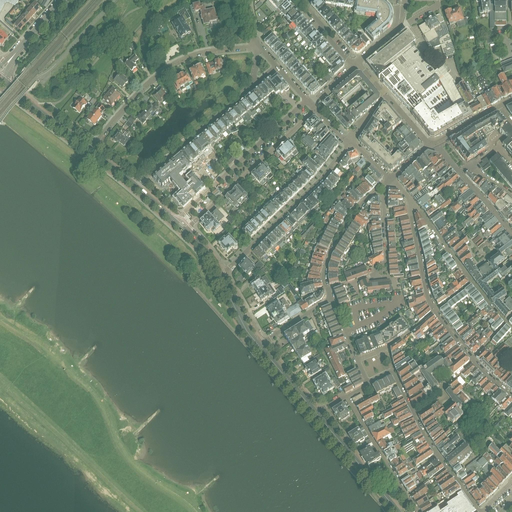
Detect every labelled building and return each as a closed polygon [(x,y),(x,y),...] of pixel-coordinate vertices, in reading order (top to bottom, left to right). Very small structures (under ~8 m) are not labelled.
[(269,0),(267,2),(271,6),(276,11),(288,1),(287,0),(269,0)] [(311,5),(317,13),(325,5),(323,3),(324,2),(323,1),(322,2),(320,0),(316,0),(314,2),(313,1),(310,3),(311,5)] [(349,8),(354,8),(355,0),(346,0),(345,7),(345,10),(348,11),(349,8)] [(378,16),(378,19),(378,20),(378,21),(379,21),(365,33),(372,42),(378,37),(379,37),(378,37),(380,35),(380,36),(381,36),(380,35),(387,29),(388,29),(388,28),(389,28),(389,27),(390,26),(390,25),(391,25),(391,24),(391,23),(392,23),(392,22),(392,21),(393,20),(393,19),(393,18),(393,17),(393,16),(393,15),(393,14),(392,13),(392,12),(392,11),(391,10),(391,9),(390,8),(389,7),(389,6),(388,6),(388,5),(387,5),(386,4),(385,4),(384,3),(383,3),(382,2),(381,2),(380,2),(379,2),(371,0),(370,0),(356,0),(355,9),(354,13),(355,13),(355,12),(378,16)] [(282,13),(285,17),(294,8),(288,1),(276,11),(280,15),(282,13)] [(32,5),(30,7),(36,13),(40,8),(32,2),(31,4),(32,5)] [(490,2),(488,2),(486,2),(486,3),(481,3),(482,9),(479,9),(479,13),(493,13),(493,5),(490,5),(490,2)] [(493,5),(493,13),(494,22),(506,23),(506,8),(505,8),(505,2),(502,2),(498,2),(495,2),(495,5),(493,5)] [(193,5),(193,6),(195,12),(201,11),(202,16),(201,17),(202,20),(203,20),(204,25),(209,24),(210,28),(219,26),(216,14),(215,14),(214,9),(206,11),(204,5),(200,6),(200,4),(193,5)] [(317,13),(322,18),(330,11),(325,6),(326,6),(325,5),(317,13)] [(30,7),(26,12),(32,18),(36,13),(30,7)] [(284,18),(289,25),(300,15),(294,8),(285,17),(284,18)] [(445,12),(445,14),(447,21),(447,20),(449,25),(456,23),(458,28),(469,25),(467,18),(463,19),(460,9),(455,11),(451,13),(451,12),(449,11),(445,12)] [(173,24),(181,38),(191,33),(187,26),(191,23),(189,19),(190,19),(185,10),(178,14),(182,19),(173,24)] [(322,18),(327,23),(334,16),(330,11),(322,18)] [(26,12),(22,16),(28,22),(32,18),(26,12)] [(289,25),(294,30),(305,20),(300,15),(289,25)] [(425,23),(418,27),(423,36),(422,36),(425,41),(428,46),(430,45),(432,49),(441,46),(444,57),(455,54),(449,34),(448,33),(447,28),(446,27),(443,29),(440,23),(441,24),(444,22),(443,19),(441,18),(440,16),(439,15),(431,19),(429,21),(425,23)] [(22,16),(18,21),(24,27),(28,22),(22,16)] [(327,23),(332,28),(339,21),(334,16),(327,23)] [(282,19),(276,22),(280,29),(286,26),(282,19)] [(0,23),(13,35),(15,33),(0,20),(0,23)] [(294,31),(299,35),(310,25),(306,21),(305,20),(294,30),(294,31)] [(344,24),(340,20),(339,22),(339,21),(332,28),(336,33),(344,26),(344,27),(346,25),(346,24),(343,26),(343,25),(344,24)] [(20,31),(24,27),(18,21),(16,24),(14,23),(12,25),(20,31)] [(299,35),(303,40),(314,30),(310,25),(299,35)] [(336,33),(341,38),(349,31),(348,31),(344,27),(344,26),(336,33)] [(262,33),(264,36),(271,29),(269,27),(262,33)] [(303,40),(309,47),(320,37),(314,30),(303,40)] [(390,66),(405,54),(414,47),(415,46),(417,45),(407,30),(394,40),(379,53),(367,63),(372,70),(372,71),(373,71),(374,70),(378,75),(377,75),(377,76),(377,77),(378,77),(391,67),(390,66)] [(341,38),(346,44),(353,36),(349,31),(341,38)] [(0,45),(1,46),(6,40),(8,42),(12,37),(10,35),(7,39),(3,35),(4,34),(2,33),(1,34),(0,32),(0,45)] [(359,37),(358,35),(356,34),(353,36),(346,44),(350,49),(358,42),(356,40),(359,37)] [(487,37),(489,44),(497,42),(496,34),(487,37)] [(269,48),(278,40),(273,35),(268,39),(266,38),(264,40),(265,42),(264,43),(269,48)] [(310,47),(314,52),(324,42),(320,37),(309,47),(310,47)] [(364,37),(358,42),(350,49),(353,52),(355,53),(357,54),(359,53),(360,52),(361,52),(370,44),(364,37)] [(269,48),(274,53),(282,45),(278,40),(269,48)] [(316,53),(320,58),(330,48),(325,42),(324,42),(314,52),(316,53)] [(274,53),(279,58),(289,49),(288,49),(284,44),(283,46),(282,45),(274,53)] [(464,105),(455,87),(453,83),(455,82),(448,74),(451,72),(445,64),(435,72),(422,56),(424,55),(422,52),(420,54),(414,47),(405,54),(390,66),(391,67),(378,77),(379,79),(380,79),(381,81),(381,82),(381,83),(382,83),(383,83),(384,84),(388,88),(391,91),(395,96),(413,115),(412,115),(426,133),(430,137),(431,138),(432,138),(433,138),(434,138),(439,135),(474,115),(470,108),(468,109),(467,107),(465,107),(464,105)] [(320,58),(324,63),(335,53),(331,49),(330,48),(320,58)] [(283,64),(293,55),(289,49),(279,58),(278,58),(283,64)] [(339,58),(335,53),(324,63),(325,63),(321,67),(324,70),(321,73),(322,74),(339,58)] [(297,61),(296,60),(297,59),(293,55),(294,55),(293,55),(283,64),(288,69),(298,60),(298,59),(297,61)] [(135,63),(138,60),(135,56),(125,64),(132,72),(136,68),(134,65),(136,64),(135,63)] [(321,75),(327,82),(334,76),(342,69),(344,66),(344,65),(344,63),(343,62),(341,61),(339,58),(322,74),(322,75),(321,75)] [(511,59),(511,60),(500,64),(502,68),(501,68),(504,74),(511,70),(511,59)] [(293,74),(293,75),(302,66),(299,64),(300,63),(300,62),(299,60),(298,60),(288,69),(293,74)] [(209,63),(206,64),(209,75),(212,74),(212,71),(215,70),(222,70),(222,65),(224,65),(224,61),(222,61),(215,61),(215,62),(209,64),(209,63)] [(204,72),(203,71),(205,70),(203,65),(201,66),(189,71),(194,81),(206,76),(205,74),(207,73),(207,71),(204,72)] [(298,80),(307,72),(302,66),(293,75),(298,80)] [(298,80),(302,85),(312,77),(307,72),(298,80)] [(183,74),(179,77),(186,88),(190,86),(189,85),(193,83),(188,75),(187,76),(185,73),(183,74)] [(361,74),(360,74),(360,73),(358,73),(357,74),(357,73),(332,93),(355,121),(379,101),(379,100),(380,100),(380,97),(380,96),(361,74)] [(120,74),(115,80),(110,76),(109,80),(113,84),(115,82),(122,88),(126,85),(127,85),(128,84),(128,83),(128,82),(120,74)] [(497,77),(500,81),(502,85),(508,95),(511,93),(511,88),(508,81),(507,81),(503,74),(497,77)] [(288,88),(289,88),(285,84),(281,79),(277,75),(271,80),(270,79),(265,83),(276,95),(280,92),(281,93),(281,94),(283,92),(284,91),(285,92),(287,92),(289,90),(289,89),(288,88)] [(173,83),(177,90),(180,88),(182,90),(186,88),(179,77),(175,79),(173,80),(174,83),(173,83)] [(302,85),(307,91),(321,78),(316,82),(312,77),(302,85)] [(492,90),(486,80),(485,81),(483,77),(478,79),(480,83),(479,84),(483,91),(491,106),(497,102),(492,90)] [(326,83),(321,78),(307,91),(311,95),(314,95),(320,89),(320,88),(326,83)] [(26,91),(27,91),(28,90),(28,89),(25,87),(18,81),(17,80),(16,79),(15,81),(16,81),(17,82),(19,85),(22,87),(24,89),(25,90),(26,91)] [(197,81),(194,82),(196,86),(197,85),(199,89),(202,87),(201,83),(199,84),(197,81)] [(265,83),(260,88),(272,102),(274,100),(272,98),(276,95),(265,83)] [(468,85),(467,85),(466,86),(464,83),(458,86),(456,87),(459,92),(466,105),(468,104),(470,108),(475,106),(473,102),(477,100),(470,87),(468,85)] [(504,98),(508,95),(502,85),(498,88),(497,87),(498,88),(504,98)] [(164,98),(167,95),(160,86),(156,89),(158,92),(154,96),(160,103),(165,99),(164,98)] [(481,98),(476,89),(475,87),(470,87),(477,100),(482,111),(486,109),(487,108),(481,98)] [(477,87),(475,87),(476,89),(481,98),(487,108),(491,106),(483,91),(480,92),(477,87)] [(492,90),(497,102),(504,98),(498,88),(497,87),(496,87),(492,90)] [(110,92),(108,93),(116,100),(117,99),(118,100),(119,99),(119,98),(120,97),(119,97),(121,95),(117,92),(113,88),(110,92)] [(254,92),(254,93),(264,105),(270,100),(272,102),(260,88),(254,92)] [(111,106),(116,100),(108,93),(103,99),(102,101),(105,104),(106,103),(107,104),(108,105),(109,104),(111,106)] [(248,97),(246,100),(254,110),(255,111),(256,111),(259,109),(260,110),(261,109),(263,111),(267,108),(264,105),(254,93),(251,95),(248,97)] [(322,103),(327,108),(333,103),(334,102),(332,100),(331,101),(328,97),(322,103)] [(78,113),(79,113),(87,104),(80,99),(73,109),(74,110),(74,111),(76,112),(77,112),(78,113)] [(246,100),(240,104),(250,117),(253,115),(252,114),(255,111),(254,110),(246,100)] [(470,109),(474,115),(481,112),(482,111),(477,100),(473,102),(475,106),(470,108),(470,109)] [(327,108),(332,113),(341,105),(340,105),(338,106),(336,104),(335,105),(333,103),(327,108)] [(149,108),(146,111),(153,117),(156,114),(154,112),(156,110),(157,110),(159,108),(155,104),(152,107),(150,105),(148,107),(149,108)] [(240,104),(234,109),(243,120),(246,118),(247,120),(250,117),(240,104)] [(387,127),(382,131),(386,136),(389,133),(388,133),(387,132),(391,129),(392,131),(402,123),(386,104),(383,104),(373,118),(379,122),(381,120),(385,124),(384,124),(385,125),(385,126),(387,127)] [(87,120),(87,119),(85,122),(88,125),(90,122),(95,126),(102,116),(101,115),(105,110),(99,105),(95,112),(94,111),(87,120)] [(332,113),(336,118),(341,114),(342,112),(343,112),(342,111),(344,109),(341,105),(332,113)] [(234,109),(226,116),(233,124),(235,126),(243,120),(234,109)] [(349,130),(351,125),(343,116),(344,115),(343,114),(345,113),(346,112),(344,109),(342,111),(343,112),(342,112),(341,114),(336,118),(347,130),(349,130)] [(150,121),(153,117),(146,111),(145,111),(144,113),(140,116),(139,115),(136,118),(143,125),(146,121),(145,121),(147,119),(150,121)] [(351,125),(355,121),(346,112),(345,113),(343,114),(344,115),(343,116),(351,125)] [(499,129),(506,123),(507,123),(499,114),(498,113),(497,113),(496,113),(472,127),(457,137),(450,142),(456,148),(456,149),(461,155),(462,155),(467,162),(473,157),(487,148),(487,147),(488,147),(486,143),(487,142),(486,141),(487,139),(484,135),(495,129),(496,131),(499,129)] [(226,116),(220,121),(231,134),(239,131),(236,128),(232,130),(230,127),(233,125),(235,127),(235,126),(233,124),(226,116)] [(277,121),(273,117),(270,119),(266,123),(267,125),(269,127),(273,124),(272,123),(273,122),(274,124),(277,121)] [(308,129),(310,132),(313,129),(320,123),(316,118),(314,118),(310,121),(305,125),(306,125),(304,127),(307,131),(308,129)] [(373,118),(363,133),(377,142),(372,137),(373,136),(371,135),(374,130),(376,132),(378,129),(376,127),(379,122),(373,118)] [(129,128),(130,129),(134,124),(133,123),(129,120),(125,125),(124,127),(127,130),(129,128)] [(220,121),(215,125),(222,134),(225,132),(228,136),(231,134),(220,121)] [(318,134),(317,135),(325,128),(320,123),(313,129),(318,134)] [(507,124),(506,123),(499,129),(508,139),(503,144),(505,147),(507,149),(511,155),(511,169),(502,159),(501,160),(497,156),(498,155),(495,152),(482,161),(483,163),(480,165),(483,169),(484,171),(490,167),(488,165),(490,163),(493,167),(504,180),(511,189),(511,129),(507,124)] [(211,129),(209,130),(219,143),(225,138),(222,134),(215,125),(211,129)] [(393,142),(397,147),(400,144),(401,144),(412,135),(405,127),(404,126),(403,126),(403,127),(393,135),(396,139),(393,142)] [(320,142),(329,133),(325,128),(317,135),(315,137),(320,142)] [(113,140),(117,143),(126,131),(124,130),(123,132),(124,133),(122,135),(119,132),(115,137),(114,136),(112,138),(113,139),(113,140)] [(209,130),(203,136),(213,148),(216,145),(216,144),(218,142),(219,143),(209,130)] [(260,136),(264,133),(261,130),(258,133),(257,132),(255,134),(258,138),(260,136)] [(124,146),(130,139),(126,137),(130,132),(128,131),(127,132),(126,131),(117,143),(118,142),(124,146)] [(359,142),(390,172),(406,159),(402,153),(401,153),(399,151),(393,158),(377,142),(363,133),(359,140),(359,142)] [(301,141),(307,147),(311,151),(318,145),(307,134),(305,136),(302,139),(303,139),(301,141)] [(315,152),(313,151),(313,150),(312,152),(315,155),(324,163),(327,160),(330,157),(333,152),(336,149),(338,145),(338,143),(336,141),(334,138),(333,138),(331,135),(315,152)] [(400,151),(399,151),(401,153),(402,153),(417,140),(412,135),(401,144),(400,144),(397,147),(396,147),(400,151)] [(203,136),(193,144),(203,155),(205,157),(214,150),(213,148),(203,136)] [(284,144),(282,146),(292,158),(294,159),(296,157),(295,156),(298,153),(296,151),(297,150),(292,145),(294,144),(290,140),(288,142),(288,141),(284,145),(284,144)] [(420,144),(417,140),(402,153),(407,158),(419,148),(420,144)] [(242,146),(244,149),(245,150),(250,145),(246,141),(241,146),(242,146)] [(188,148),(196,159),(199,157),(200,158),(203,155),(193,144),(188,148)] [(241,152),(244,149),(242,146),(238,150),(236,151),(239,155),(242,153),(241,152)] [(277,152),(275,154),(278,158),(280,156),(285,161),(287,163),(291,160),(291,159),(292,158),(282,146),(280,148),(276,152),(277,152)] [(194,161),(196,159),(188,148),(186,150),(184,152),(181,154),(178,156),(176,158),(154,177),(162,187),(170,180),(181,193),(175,199),(178,203),(179,203),(183,208),(188,204),(187,204),(192,200),(191,199),(195,195),(196,196),(199,194),(199,193),(200,192),(201,192),(205,188),(194,176),(196,174),(194,172),(187,178),(190,182),(187,185),(180,177),(186,171),(189,169),(188,168),(191,165),(195,162),(194,161)] [(355,163),(357,163),(361,160),(358,158),(356,152),(349,155),(351,160),(352,163),(353,164),(355,163)] [(428,152),(424,155),(430,162),(438,156),(428,152)] [(348,154),(343,161),(347,164),(348,165),(349,166),(352,163),(351,160),(349,155),(348,154)] [(320,169),(324,164),(324,163),(315,155),(310,160),(308,158),(312,162),(320,169)] [(424,155),(420,159),(427,168),(432,165),(430,162),(424,155)] [(224,161),(228,166),(234,161),(230,156),(224,161)] [(430,162),(432,165),(433,166),(434,168),(443,161),(438,156),(430,162)] [(298,162),(302,165),(304,167),(314,177),(315,176),(320,169),(312,162),(308,158),(303,164),(299,160),(298,162)] [(362,158),(361,160),(357,163),(356,165),(361,169),(367,163),(362,158)] [(420,159),(416,163),(422,171),(424,175),(427,178),(430,176),(427,172),(429,171),(428,170),(429,170),(427,168),(420,159)] [(447,166),(443,161),(434,168),(433,166),(429,170),(428,170),(429,171),(427,172),(430,176),(431,178),(433,177),(447,166)] [(264,165),(263,164),(261,166),(259,168),(257,170),(265,178),(266,178),(267,179),(269,178),(270,179),(273,176),(271,174),(271,173),(267,168),(268,167),(265,163),(264,165)] [(416,163),(412,166),(418,174),(420,176),(423,175),(424,175),(422,171),(416,163)] [(412,166),(403,175),(407,180),(409,182),(413,185),(416,189),(418,186),(419,185),(419,186),(421,184),(425,182),(420,176),(418,174),(412,166)] [(451,170),(447,166),(433,177),(431,178),(430,176),(427,178),(424,175),(423,175),(420,176),(425,182),(425,181),(428,186),(431,184),(432,185),(435,183),(440,179),(451,170)] [(313,178),(314,177),(304,167),(301,169),(300,171),(310,181),(313,178)] [(370,168),(367,170),(380,182),(383,180),(383,177),(373,168),(370,168)] [(333,173),(328,179),(335,185),(340,179),(337,177),(341,172),(337,169),(333,173)] [(254,173),(252,175),(252,176),(250,177),(253,180),(255,179),(260,184),(260,183),(262,186),(266,183),(265,182),(266,181),(265,179),(265,178),(257,170),(256,171),(254,173)] [(305,185),(310,181),(300,171),(298,170),(296,172),(298,174),(296,176),(305,186),(305,185)] [(365,173),(366,174),(369,177),(377,185),(380,182),(367,170),(365,173)] [(455,175),(451,170),(440,179),(435,183),(436,184),(435,184),(436,185),(437,185),(438,187),(455,175)] [(465,174),(469,178),(473,182),(476,178),(476,177),(477,177),(473,175),(473,176),(468,172),(465,174)] [(291,180),(290,179),(291,181),(301,190),(305,186),(296,176),(293,174),(291,176),(294,178),(291,180)] [(398,180),(402,184),(407,180),(403,175),(398,180)] [(431,199),(438,193),(443,189),(445,192),(450,187),(452,186),(460,180),(455,175),(438,187),(428,195),(431,199)] [(369,177),(365,180),(368,183),(373,188),(377,185),(369,177)] [(289,183),(287,185),(296,194),(301,190),(291,181),(290,179),(289,178),(287,181),(289,183)] [(482,180),(476,178),(473,182),(477,187),(482,180)] [(328,179),(325,183),(332,191),(334,193),(331,190),(333,189),(334,190),(337,186),(335,185),(328,179)] [(453,192),(454,193),(465,186),(460,181),(461,180),(460,179),(460,180),(452,186),(450,187),(453,191),(453,192)] [(486,182),(482,180),(477,187),(479,190),(486,182)] [(410,194),(413,198),(425,189),(428,186),(425,181),(425,182),(421,184),(419,186),(419,185),(418,186),(416,189),(409,193),(410,194)] [(489,184),(486,182),(479,190),(481,192),(489,184)] [(325,184),(321,188),(329,197),(330,196),(328,194),(329,193),(332,195),(334,193),(332,191),(325,183),(325,184)] [(363,184),(361,186),(369,193),(373,188),(368,183),(366,185),(364,183),(363,184)] [(413,198),(418,204),(426,196),(428,195),(438,187),(437,185),(436,185),(435,184),(436,184),(435,183),(432,185),(431,184),(428,186),(425,189),(413,198)] [(285,187),(283,189),(292,199),(297,194),(296,194),(287,185),(286,184),(284,186),(285,187)] [(481,192),(485,196),(493,186),(489,184),(481,192)] [(406,190),(409,193),(416,189),(413,185),(406,190)] [(234,192),(232,193),(241,203),(243,201),(245,203),(248,200),(247,198),(247,197),(242,191),(244,189),(241,186),(239,188),(238,187),(234,191),(234,192)] [(361,186),(358,188),(366,196),(369,193),(361,186)] [(454,193),(459,200),(462,197),(470,191),(465,186),(454,193)] [(488,199),(492,194),(497,188),(493,186),(485,196),(487,198),(488,199)] [(280,191),(278,193),(288,203),(292,199),(283,189),(282,189),(280,187),(280,188),(281,189),(280,191)] [(321,188),(316,192),(323,199),(326,196),(328,198),(329,197),(321,188)] [(358,203),(363,198),(362,197),(352,188),(347,193),(350,195),(358,203)] [(355,191),(352,188),(362,197),(363,198),(366,196),(358,188),(355,191)] [(498,189),(497,188),(492,194),(496,198),(502,192),(498,189)] [(275,195),(274,197),(274,198),(283,207),(286,204),(288,203),(278,193),(276,191),(275,192),(277,193),(275,195)] [(455,214),(463,207),(464,205),(464,206),(467,203),(468,203),(475,197),(470,191),(462,197),(459,200),(458,200),(459,201),(450,208),(450,209),(449,210),(450,211),(452,210),(455,214)] [(316,192),(312,196),(319,203),(321,206),(323,204),(321,201),(323,199),(316,192)] [(507,195),(502,192),(496,198),(499,202),(502,200),(507,195)] [(230,194),(226,199),(225,201),(228,204),(229,202),(234,208),(235,207),(237,210),(241,206),(239,205),(241,203),(232,193),(231,195),(230,194)] [(488,199),(492,204),(495,207),(499,202),(496,198),(492,194),(488,199)] [(345,195),(342,197),(345,200),(353,208),(358,203),(350,195),(347,198),(345,195)] [(440,206),(446,201),(445,200),(441,195),(433,201),(434,203),(436,201),(440,206)] [(511,200),(507,195),(502,200),(508,205),(509,206),(510,205),(511,204),(511,203),(511,200)] [(312,196),(308,200),(316,210),(319,208),(317,206),(319,203),(312,196)] [(418,204),(422,209),(427,204),(430,208),(434,213),(440,208),(439,207),(440,206),(436,201),(434,203),(433,201),(431,202),(426,196),(418,204)] [(271,200),(269,202),(279,211),(283,207),(274,198),(274,197),(274,198),(273,197),(271,199),(271,200)] [(380,205),(380,202),(380,199),(378,197),(372,199),(368,203),(367,205),(371,207),(371,205),(380,205)] [(465,217),(467,215),(468,214),(474,210),(472,208),(479,202),(475,197),(468,203),(467,203),(464,206),(464,205),(463,207),(464,208),(463,209),(465,211),(462,214),(465,217)] [(308,200),(303,204),(310,212),(312,210),(314,212),(316,210),(308,200)] [(342,204),(341,205),(348,213),(353,208),(345,200),(342,204)] [(505,209),(508,205),(502,200),(499,202),(495,207),(500,214),(505,209)] [(338,201),(332,208),(334,211),(336,213),(345,218),(348,213),(341,205),(342,204),(338,201)] [(446,201),(440,206),(439,207),(440,208),(441,208),(442,209),(449,205),(446,201)] [(264,210),(263,209),(264,210),(272,218),(275,215),(279,211),(269,202),(270,203),(269,203),(268,202),(262,207),(264,209),(264,210)] [(470,219),(464,225),(463,224),(461,225),(464,229),(466,228),(468,229),(473,224),(480,218),(477,214),(484,208),(479,202),(472,208),(474,210),(468,214),(467,215),(470,219)] [(303,204),(298,209),(306,218),(311,213),(310,212),(303,204)] [(422,209),(425,213),(430,208),(427,204),(422,209)] [(508,205),(505,209),(500,214),(506,221),(511,215),(511,206),(510,205),(509,206),(508,205)] [(393,208),(394,218),(408,214),(406,206),(405,206),(393,208)] [(254,211),(257,213),(266,223),(272,218),(264,210),(263,209),(262,208),(260,211),(259,210),(257,212),(255,210),(254,211)] [(434,213),(430,208),(425,213),(428,217),(434,213)] [(489,213),(484,208),(477,214),(480,218),(481,219),(483,217),(483,218),(489,213)] [(298,209),(292,216),(298,222),(302,219),(304,221),(306,218),(298,209)] [(211,216),(209,214),(201,221),(202,222),(201,224),(203,226),(204,225),(205,227),(205,230),(207,231),(209,232),(211,230),(213,233),(216,230),(216,231),(220,227),(218,224),(224,218),(217,211),(211,216)] [(360,215),(359,215),(368,220),(369,216),(362,211),(360,215)] [(250,215),(251,217),(261,228),(266,223),(257,213),(255,216),(254,215),(252,216),(250,215)] [(330,215),(327,213),(325,216),(321,222),(326,225),(329,219),(328,218),(330,215)] [(414,215),(418,231),(428,227),(424,221),(419,213),(414,215)] [(433,224),(439,232),(444,228),(446,227),(445,225),(448,223),(445,219),(444,220),(442,218),(443,217),(440,213),(438,213),(429,219),(433,224)] [(491,216),(489,213),(483,218),(483,217),(481,219),(480,218),(473,224),(476,227),(480,224),(485,220),(486,221),(491,216)] [(354,222),(363,229),(364,229),(369,221),(368,220),(359,215),(355,221),(354,222)] [(380,217),(380,216),(369,216),(368,220),(369,221),(372,220),(372,222),(372,226),(381,225),(380,217)] [(400,223),(401,226),(409,224),(408,216),(397,219),(397,220),(397,223),(398,223),(400,223)] [(473,236),(479,231),(494,219),(491,216),(486,221),(485,220),(480,224),(481,226),(477,228),(478,229),(471,234),(473,236)] [(235,222),(231,217),(231,218),(229,217),(227,219),(229,222),(226,225),(228,228),(235,222)] [(246,219),(245,220),(249,225),(256,233),(261,228),(251,217),(248,220),(246,219)] [(286,221),(292,228),(295,226),(297,228),(299,226),(297,224),(290,217),(286,221)] [(333,219),(329,226),(337,230),(341,224),(334,220),(333,219)] [(479,231),(481,233),(483,236),(487,240),(490,238),(486,234),(498,224),(494,219),(479,231)] [(282,225),(279,228),(286,235),(287,236),(290,234),(289,233),(291,231),(293,233),(295,231),(292,228),(286,221),(285,223),(282,225)] [(354,222),(348,232),(357,238),(363,229),(354,222)] [(246,233),(251,238),(256,233),(249,225),(248,226),(246,224),(244,227),(241,229),(245,234),(246,233)] [(304,240),(314,228),(315,227),(312,224),(300,236),(304,240)] [(490,238),(491,237),(502,229),(498,224),(486,234),(490,238)] [(327,225),(322,235),(332,240),(337,230),(329,226),(327,225)] [(368,226),(369,233),(381,230),(381,225),(372,226),(368,226)] [(430,230),(428,227),(418,231),(420,239),(427,236),(429,235),(427,232),(430,230)] [(277,230),(274,232),(282,240),(281,240),(283,242),(286,239),(287,238),(285,237),(286,235),(279,228),(277,230)] [(439,232),(442,237),(448,233),(444,228),(439,232)] [(226,229),(221,235),(224,238),(229,232),(226,229)] [(446,243),(455,236),(457,234),(454,229),(443,238),(446,243)] [(494,239),(495,240),(504,232),(502,229),(491,237),(492,238),(491,239),(492,240),(494,239)] [(369,233),(371,242),(371,244),(382,241),(381,230),(369,233)] [(271,236),(269,237),(278,247),(276,245),(281,240),(282,240),(274,232),(271,236)] [(348,232),(342,241),(351,247),(353,245),(354,246),(355,245),(356,244),(354,243),(357,238),(348,232)] [(495,240),(490,244),(497,251),(499,254),(500,256),(501,255),(505,253),(511,246),(511,240),(504,232),(495,240)] [(402,242),(404,242),(413,240),(411,234),(403,235),(404,239),(402,240),(401,240),(402,242)] [(327,250),(332,240),(322,235),(319,242),(317,245),(327,250)] [(225,239),(225,238),(219,244),(227,253),(233,248),(233,249),(234,249),(236,249),(237,248),(237,246),(237,245),(229,236),(225,239)] [(430,240),(427,236),(420,239),(421,245),(428,241),(430,240)] [(446,243),(450,248),(459,241),(455,236),(446,243)] [(475,244),(481,238),(479,236),(472,241),(475,244)] [(269,237),(264,242),(271,250),(275,254),(276,254),(275,252),(276,251),(275,249),(278,247),(269,237)] [(451,249),(459,259),(467,252),(469,251),(465,246),(469,243),(464,238),(459,241),(451,249)] [(401,244),(403,248),(404,249),(404,248),(414,246),(413,240),(404,242),(405,243),(401,244)] [(346,256),(351,247),(342,241),(336,249),(346,256)] [(372,255),(373,257),(374,256),(376,255),(376,254),(383,252),(382,241),(371,244),(370,244),(372,255)] [(431,245),(428,241),(421,245),(423,250),(430,246),(431,245)] [(262,244),(259,247),(267,255),(267,256),(270,253),(273,256),(275,254),(271,250),(264,242),(262,244)] [(317,245),(314,253),(325,256),(327,250),(317,245)] [(432,250),(430,246),(423,250),(424,255),(431,251),(432,250)] [(261,260),(262,261),(265,259),(264,258),(267,255),(259,247),(254,252),(261,259),(261,260)] [(344,258),(345,257),(346,256),(336,249),(333,255),(341,259),(342,257),(343,258),(344,258)] [(406,253),(407,258),(416,255),(415,250),(406,253)] [(434,255),(431,251),(424,255),(425,260),(432,256),(434,255)] [(374,256),(376,260),(378,264),(384,260),(383,252),(376,254),(376,255),(374,256)] [(459,259),(462,264),(463,266),(463,265),(464,265),(472,259),(470,256),(467,252),(459,259)] [(314,253),(312,258),(323,262),(325,256),(314,253)] [(440,263),(443,260),(445,262),(450,258),(447,254),(442,258),(439,260),(439,261),(440,263)] [(511,267),(511,268),(510,269),(508,271),(505,268),(500,272),(497,268),(498,268),(497,267),(504,261),(501,255),(500,256),(499,254),(491,260),(490,259),(487,261),(489,263),(478,271),(471,276),(476,284),(489,300),(494,305),(505,319),(510,313),(511,311),(511,302),(509,299),(506,302),(505,300),(503,298),(507,296),(503,291),(504,290),(504,289),(503,289),(502,289),(502,290),(494,296),(487,285),(498,277),(501,281),(508,275),(507,274),(511,271),(511,267)] [(340,261),(341,260),(341,259),(333,255),(332,255),(331,260),(342,264),(342,262),(340,261)] [(376,260),(374,256),(373,257),(370,258),(367,260),(363,262),(365,264),(370,262),(372,267),(378,264),(376,260)] [(425,260),(426,265),(433,261),(432,256),(425,260)] [(322,267),(323,262),(312,258),(310,264),(311,264),(312,264),(322,267)] [(407,266),(409,266),(418,264),(416,258),(408,261),(406,262),(407,266)] [(242,264),(239,267),(243,272),(248,277),(251,273),(252,273),(255,270),(253,268),(254,267),(253,266),(252,264),(251,264),(247,259),(242,264)] [(476,266),(472,259),(464,265),(463,265),(463,266),(471,276),(478,271),(475,267),(476,266)] [(259,271),(264,266),(259,261),(254,266),(259,271)] [(426,265),(427,269),(436,265),(433,261),(426,265)] [(439,263),(436,265),(427,269),(427,274),(437,269),(441,267),(439,263)] [(368,274),(366,270),(365,266),(366,266),(365,264),(361,265),(360,265),(359,265),(363,276),(368,274)] [(358,278),(359,278),(363,276),(359,265),(357,266),(356,267),(357,269),(355,270),(358,278)] [(347,273),(344,274),(347,282),(353,280),(349,269),(347,270),(346,271),(347,273)] [(350,269),(349,269),(353,280),(358,278),(355,270),(352,271),(351,269),(350,269)] [(427,274),(428,278),(436,275),(439,273),(437,269),(427,274)] [(274,274),(280,279),(285,274),(282,271),(280,274),(277,271),(274,274)] [(457,280),(463,276),(460,271),(458,272),(456,273),(454,275),(453,275),(457,280)] [(429,282),(431,289),(438,284),(439,283),(441,282),(443,281),(441,279),(440,277),(440,276),(439,277),(429,282)] [(256,281),(251,285),(254,289),(257,293),(267,286),(269,285),(268,283),(265,278),(262,280),(262,279),(261,280),(259,278),(255,280),(256,281)] [(412,288),(414,287),(422,285),(420,278),(410,281),(412,288)] [(358,284),(359,286),(361,285),(362,288),(364,287),(365,288),(369,282),(368,279),(358,283),(358,284)] [(456,281),(452,284),(458,291),(461,289),(457,283),(456,281)] [(313,282),(308,283),(301,285),(302,297),(315,292),(314,288),(314,289),(313,283),(313,282)] [(443,288),(442,286),(442,285),(441,282),(439,283),(438,284),(431,289),(433,294),(439,290),(439,291),(443,288)] [(449,287),(450,289),(454,294),(458,291),(452,284),(449,287)] [(464,290),(469,297),(477,307),(479,310),(476,312),(476,313),(478,315),(480,313),(488,307),(485,303),(471,285),(464,290)] [(267,286),(257,293),(259,297),(262,301),(267,298),(268,299),(272,296),(275,294),(275,293),(273,290),(271,292),(267,286)] [(275,293),(275,294),(277,297),(285,292),(283,290),(285,289),(282,286),(277,291),(278,292),(276,294),(275,293)] [(344,286),(342,287),(333,290),(335,295),(346,291),(344,286)] [(444,288),(443,288),(439,291),(439,290),(433,294),(435,300),(436,302),(444,296),(447,294),(446,292),(444,288)] [(450,289),(446,292),(447,294),(450,297),(454,294),(450,289)] [(348,296),(346,291),(335,295),(337,300),(348,296)] [(464,292),(460,295),(465,301),(466,300),(465,298),(468,297),(464,292)] [(410,309),(412,308),(426,302),(423,294),(416,296),(412,297),(414,301),(408,303),(410,309)] [(459,303),(462,301),(463,303),(465,301),(460,295),(456,298),(459,303)] [(304,298),(305,302),(309,308),(311,306),(315,303),(315,304),(317,302),(314,297),(314,296),(307,300),(306,297),(304,298)] [(342,308),(341,305),(350,301),(348,296),(337,300),(340,309),(342,308)] [(438,304),(439,304),(446,300),(444,296),(436,302),(438,304)] [(288,309),(287,307),(285,305),(287,303),(284,299),(279,302),(269,309),(268,311),(271,316),(271,318),(273,320),(275,321),(274,321),(280,317),(279,315),(284,312),(288,309)] [(289,319),(302,311),(309,308),(305,302),(303,302),(302,300),(293,306),(288,309),(284,312),(290,320),(289,319)] [(451,309),(452,308),(454,307),(455,309),(457,307),(452,301),(447,304),(451,309)] [(412,308),(417,317),(428,307),(426,302),(412,308)] [(319,310),(320,312),(321,315),(332,310),(330,305),(319,310)] [(440,310),(453,328),(454,329),(458,326),(457,324),(460,322),(447,305),(440,310)] [(417,317),(419,321),(424,317),(430,311),(428,307),(417,317)] [(484,318),(486,316),(492,311),(488,307),(480,313),(484,318)] [(321,315),(322,317),(323,320),(334,315),(332,310),(321,315)] [(486,316),(490,320),(496,315),(492,311),(486,316)] [(278,325),(280,326),(290,320),(284,312),(279,315),(280,317),(274,321),(275,321),(278,325)] [(323,320),(324,322),(325,325),(336,320),(334,315),(323,320)] [(422,324),(418,328),(421,332),(425,328),(427,327),(427,326),(436,319),(433,315),(422,324)] [(478,315),(467,324),(471,328),(481,320),(478,315)] [(490,320),(491,320),(488,322),(490,324),(492,326),(495,324),(500,319),(496,315),(490,320)] [(392,341),(409,329),(411,327),(404,318),(402,319),(393,325),(392,324),(389,326),(389,328),(382,332),(355,343),(360,355),(387,345),(392,341)] [(426,330),(428,328),(430,329),(438,322),(437,321),(436,319),(427,326),(427,327),(425,328),(426,330)] [(491,327),(494,331),(504,323),(500,319),(495,324),(492,326),(491,327)] [(325,325),(326,327),(327,330),(338,325),(336,320),(325,325)] [(304,323),(295,329),(300,338),(303,336),(302,336),(314,329),(308,321),(304,323)] [(430,329),(432,332),(441,325),(438,322),(430,329)] [(464,323),(461,325),(460,322),(457,324),(458,326),(454,329),(456,332),(463,327),(465,325),(466,324),(465,323),(464,323)] [(327,330),(329,335),(340,330),(338,325),(327,330)] [(431,339),(433,337),(444,329),(441,325),(432,332),(430,334),(431,335),(429,337),(431,339)] [(470,330),(465,325),(463,327),(456,332),(460,338),(470,330),(471,329),(470,330)] [(511,330),(510,329),(506,325),(503,329),(509,335),(510,333),(509,332),(511,330)] [(424,335),(421,332),(418,328),(411,333),(418,341),(424,335)] [(473,328),(471,329),(470,330),(460,338),(465,344),(476,335),(476,334),(477,333),(475,332),(473,328)] [(290,344),(300,338),(295,329),(285,335),(290,344)] [(435,344),(437,342),(439,340),(447,333),(444,329),(433,337),(431,339),(435,344)] [(480,334),(478,337),(476,335),(465,344),(468,348),(469,349),(475,343),(477,342),(478,341),(478,340),(482,336),(481,335),(482,334),(485,332),(482,329),(478,333),(480,334)] [(488,329),(485,332),(482,334),(488,339),(493,334),(488,329)] [(503,329),(499,333),(504,337),(506,335),(507,336),(509,335),(503,329)] [(331,340),(329,341),(331,347),(344,342),(342,335),(340,330),(329,335),(327,336),(328,337),(329,338),(330,337),(331,340)] [(439,340),(441,344),(450,337),(447,333),(439,340)] [(499,333),(496,337),(502,342),(503,341),(502,339),(504,337),(499,333)] [(481,347),(487,341),(488,339),(482,334),(481,335),(482,336),(478,340),(478,341),(477,342),(478,344),(481,347)] [(290,344),(296,353),(306,346),(303,341),(305,340),(304,338),(303,336),(300,338),(290,344)] [(441,344),(443,347),(452,340),(450,337),(441,344)] [(445,354),(456,345),(452,340),(443,347),(441,349),(445,354)] [(402,341),(391,349),(392,354),(399,349),(405,345),(402,341)] [(331,347),(330,348),(326,349),(325,349),(338,379),(345,376),(344,373),(340,366),(341,366),(338,361),(335,354),(347,348),(345,343),(344,342),(331,347)] [(474,353),(480,348),(477,345),(478,344),(477,342),(475,343),(469,349),(473,353),(474,353)] [(510,347),(505,342),(493,354),(491,352),(489,353),(481,362),(493,375),(493,374),(501,366),(504,363),(505,363),(501,359),(498,362),(496,359),(501,355),(502,356),(503,354),(504,354),(505,354),(507,352),(506,351),(510,347)] [(311,355),(306,346),(296,353),(301,361),(302,361),(304,365),(309,362),(307,358),(311,355)] [(446,371),(448,373),(450,372),(448,370),(449,369),(453,366),(464,356),(457,346),(444,355),(448,359),(443,362),(442,363),(444,365),(442,366),(443,367),(446,371)] [(426,352),(429,356),(435,350),(432,347),(426,352)] [(392,354),(392,358),(400,352),(401,352),(399,349),(392,354)] [(485,349),(476,357),(481,362),(489,353),(485,349)] [(393,362),(403,355),(401,352),(400,352),(392,358),(393,362)] [(312,359),(314,363),(317,361),(323,357),(320,354),(312,359)] [(393,362),(394,366),(408,358),(407,357),(405,359),(403,355),(393,362)] [(467,360),(464,356),(453,366),(449,369),(454,374),(463,367),(469,362),(467,360)] [(395,367),(397,373),(406,367),(411,363),(408,358),(394,366),(395,367)] [(415,404),(417,403),(417,404),(419,403),(418,402),(425,398),(421,392),(425,388),(425,385),(423,383),(426,381),(433,391),(438,387),(431,376),(443,367),(442,366),(444,365),(442,363),(443,362),(441,359),(438,358),(423,368),(422,367),(419,369),(413,362),(411,363),(406,367),(397,373),(403,384),(405,390),(409,398),(414,396),(414,397),(410,399),(414,406),(415,405),(415,404)] [(321,371),(320,368),(320,367),(321,366),(320,364),(318,365),(317,363),(318,363),(317,361),(314,363),(306,368),(311,377),(321,371)] [(493,374),(499,380),(508,370),(506,371),(501,367),(505,363),(504,363),(501,366),(493,374)] [(470,374),(476,369),(472,365),(461,375),(465,379),(470,374),(470,375),(470,374)] [(354,370),(354,369),(349,371),(349,372),(349,373),(345,375),(348,380),(358,374),(355,370),(354,370)] [(473,377),(467,383),(468,384),(471,381),(480,373),(476,369),(470,374),(470,375),(473,377)] [(499,381),(502,383),(511,373),(508,370),(499,380),(499,381)] [(471,381),(476,386),(484,378),(480,373),(471,381)] [(511,373),(502,383),(504,385),(506,387),(511,379),(511,373)] [(348,380),(350,384),(360,379),(358,374),(348,380)] [(318,389),(319,389),(329,382),(329,381),(328,382),(326,378),(327,378),(325,375),(315,382),(316,384),(315,385),(318,389)] [(392,389),(397,386),(392,376),(386,379),(392,389)] [(341,386),(340,385),(337,380),(335,378),(333,379),(338,388),(341,386)] [(478,390),(480,389),(481,388),(487,381),(484,378),(476,386),(476,388),(478,390)] [(350,384),(350,385),(352,390),(355,389),(363,384),(360,379),(350,384)] [(387,391),(392,389),(386,379),(382,381),(387,391)] [(446,392),(454,402),(457,406),(456,407),(453,403),(445,411),(444,412),(444,413),(447,417),(448,418),(447,419),(447,420),(448,421),(449,421),(449,420),(453,424),(455,422),(456,423),(456,422),(463,416),(463,415),(463,413),(463,412),(459,408),(468,401),(461,393),(457,397),(456,396),(460,392),(463,390),(454,380),(448,385),(450,388),(447,391),(446,389),(445,390),(446,392)] [(330,381),(329,381),(329,382),(319,389),(323,395),(333,389),(334,388),(330,381)] [(383,394),(387,391),(382,381),(378,383),(383,394)] [(425,398),(433,391),(426,381),(423,383),(425,385),(425,388),(421,392),(425,398)] [(487,381),(481,388),(480,389),(485,394),(486,395),(486,394),(488,393),(494,386),(488,381),(487,381)] [(372,386),(373,387),(376,393),(377,395),(377,396),(381,395),(383,394),(378,383),(375,384),(372,386)] [(352,390),(350,385),(346,387),(345,386),(342,387),(342,389),(343,388),(345,394),(352,390)] [(402,397),(397,386),(392,389),(394,393),(393,393),(393,394),(393,395),(395,399),(396,398),(397,399),(402,397)] [(498,390),(494,386),(488,393),(490,394),(492,392),(494,394),(498,390)] [(495,403),(487,411),(490,414),(496,408),(498,406),(498,405),(506,397),(507,396),(499,390),(491,399),(495,403)] [(361,394),(352,399),(355,405),(364,400),(361,394)] [(377,396),(377,395),(368,399),(356,406),(359,412),(371,405),(380,400),(377,396)] [(501,408),(504,411),(511,402),(511,400),(507,396),(506,397),(498,405),(498,406),(496,408),(499,411),(501,408)] [(402,398),(392,404),(390,405),(392,409),(405,402),(402,398)] [(339,420),(340,419),(341,421),(349,416),(348,415),(349,414),(346,408),(349,406),(347,402),(343,404),(332,410),(339,420)] [(407,408),(405,402),(392,409),(395,414),(407,408)] [(503,413),(508,418),(511,415),(511,413),(511,402),(504,411),(505,411),(503,413)] [(374,411),(371,405),(359,412),(362,417),(371,412),(371,413),(374,411)] [(418,416),(421,421),(432,415),(433,418),(434,419),(435,419),(438,416),(439,418),(444,413),(444,412),(445,411),(442,407),(438,410),(434,413),(430,408),(418,416)] [(412,418),(408,409),(407,408),(395,414),(393,415),(396,420),(391,422),(392,424),(386,427),(386,428),(388,430),(399,424),(412,418)] [(382,414),(385,420),(393,415),(395,414),(392,409),(387,411),(385,413),(382,414)] [(365,422),(374,417),(371,413),(371,412),(362,417),(365,422)] [(421,421),(423,424),(433,418),(432,415),(421,421)] [(375,419),(376,418),(375,416),(374,417),(365,422),(368,428),(377,424),(375,419)] [(496,430),(500,426),(505,421),(501,417),(492,427),(496,430)] [(399,424),(401,429),(415,423),(412,418),(399,424)] [(423,424),(424,428),(435,420),(436,420),(435,419),(434,419),(433,418),(423,424)] [(371,433),(371,434),(374,433),(386,428),(386,427),(386,428),(385,425),(384,424),(385,424),(383,420),(377,424),(368,428),(371,433)] [(424,428),(428,434),(439,426),(435,420),(424,428)] [(399,437),(403,435),(417,427),(415,423),(401,429),(402,433),(398,435),(399,437)] [(428,434),(430,438),(441,429),(439,426),(428,434)] [(362,427),(349,435),(354,445),(359,442),(360,442),(362,442),(363,441),(364,439),(364,438),(368,436),(362,427)] [(405,439),(411,436),(412,437),(411,437),(412,439),(408,441),(409,444),(422,437),(417,427),(403,435),(405,439)] [(371,434),(377,443),(383,439),(391,435),(390,433),(388,430),(386,428),(374,433),(371,434)] [(430,438),(431,439),(433,443),(443,434),(444,433),(441,429),(430,438)] [(446,437),(451,432),(448,429),(446,431),(444,433),(443,434),(433,443),(436,446),(446,437)] [(448,442),(438,450),(441,454),(442,453),(442,452),(451,445),(454,448),(456,451),(464,444),(465,443),(460,438),(460,439),(456,435),(451,439),(448,442)] [(399,450),(403,455),(406,460),(409,458),(407,454),(414,449),(425,442),(422,437),(409,444),(400,449),(401,449),(399,450)] [(438,450),(448,442),(451,439),(449,441),(449,440),(447,438),(446,437),(436,446),(438,450)] [(377,443),(383,453),(394,446),(396,445),(394,442),(386,445),(383,439),(377,443)] [(427,446),(425,442),(414,449),(416,453),(427,446)] [(472,454),(464,444),(456,451),(446,460),(448,463),(451,468),(453,471),(460,465),(472,454)] [(496,457),(498,459),(511,474),(511,473),(511,458),(511,457),(502,449),(500,451),(493,444),(488,449),(492,453),(496,457)] [(454,448),(451,445),(442,452),(442,453),(441,454),(443,457),(444,455),(445,456),(454,448)] [(506,445),(502,449),(511,457),(511,458),(511,451),(509,448),(506,445)] [(395,457),(393,455),(396,453),(395,451),(397,450),(394,446),(383,453),(386,457),(386,458),(387,459),(388,459),(390,463),(397,458),(397,459),(398,458),(397,457),(396,457),(395,457)] [(429,449),(427,446),(416,453),(415,454),(416,456),(414,457),(415,459),(419,457),(430,450),(429,449)] [(368,466),(381,458),(378,454),(375,456),(369,448),(360,454),(368,466)] [(456,451),(454,448),(445,456),(444,455),(443,457),(446,460),(456,451)] [(432,456),(432,454),(430,450),(419,457),(423,462),(425,460),(432,456)] [(507,478),(508,478),(499,467),(495,463),(490,457),(489,456),(487,453),(483,457),(488,462),(487,463),(488,463),(488,464),(504,481),(507,478)] [(511,474),(498,459),(496,457),(492,453),(490,455),(489,456),(490,457),(495,463),(499,467),(508,478),(511,474)] [(416,467),(423,462),(419,457),(415,459),(412,461),(416,467)] [(488,464),(488,463),(487,463),(482,457),(480,460),(477,463),(476,462),(467,469),(467,470),(463,473),(467,477),(472,474),(475,472),(477,474),(480,470),(488,478),(491,474),(492,476),(501,485),(504,481),(488,464)] [(400,464),(397,459),(397,458),(390,463),(394,468),(400,464)] [(405,468),(409,465),(406,460),(403,462),(400,464),(394,468),(396,473),(399,477),(408,472),(405,468)] [(436,460),(430,464),(431,465),(432,466),(428,469),(427,470),(430,473),(434,470),(440,465),(439,464),(437,460),(436,460)] [(437,474),(443,469),(440,465),(434,470),(437,474)] [(453,471),(456,475),(461,481),(467,477),(463,473),(467,470),(467,469),(466,470),(464,469),(463,469),(463,470),(462,471),(460,468),(461,467),(460,465),(453,471)] [(419,471),(422,476),(423,477),(426,475),(430,473),(427,470),(428,469),(426,467),(419,471)] [(426,475),(429,479),(437,474),(434,470),(430,473),(426,475)] [(445,470),(434,478),(437,481),(447,473),(445,470)] [(435,482),(438,486),(450,477),(447,473),(437,481),(435,482)] [(476,478),(472,474),(467,477),(461,481),(465,486),(472,481),(476,478)] [(489,479),(498,489),(501,485),(492,476),(491,474),(488,478),(489,479)] [(417,488),(414,484),(410,477),(402,482),(403,484),(410,493),(417,488)] [(455,483),(450,477),(438,486),(433,489),(435,492),(440,489),(442,492),(455,483)] [(477,480),(476,478),(472,481),(465,486),(468,491),(472,488),(475,486),(476,485),(474,483),(477,480)] [(489,479),(485,482),(494,492),(497,490),(498,489),(489,479)] [(485,482),(485,483),(484,482),(483,480),(479,483),(489,497),(494,492),(485,482)] [(411,495),(415,502),(424,495),(425,495),(429,492),(431,491),(428,486),(431,484),(429,482),(424,486),(412,494),(411,495)] [(449,498),(448,498),(457,492),(460,490),(455,483),(442,492),(442,493),(440,494),(441,497),(444,496),(446,499),(447,499),(447,500),(448,500),(449,500),(449,499),(449,498)] [(480,489),(478,491),(485,501),(489,497),(479,483),(480,485),(479,487),(480,489)] [(476,486),(475,486),(472,488),(468,491),(471,495),(477,490),(478,488),(476,486)] [(471,495),(479,506),(479,507),(486,501),(485,501),(478,491),(477,490),(471,495)] [(475,511),(473,508),(464,495),(462,492),(459,495),(452,499),(446,503),(447,506),(441,510),(439,507),(430,511),(475,511)] [(428,501),(425,495),(424,495),(415,502),(419,507),(428,501)] [(419,507),(421,511),(431,505),(428,501),(419,507)]
